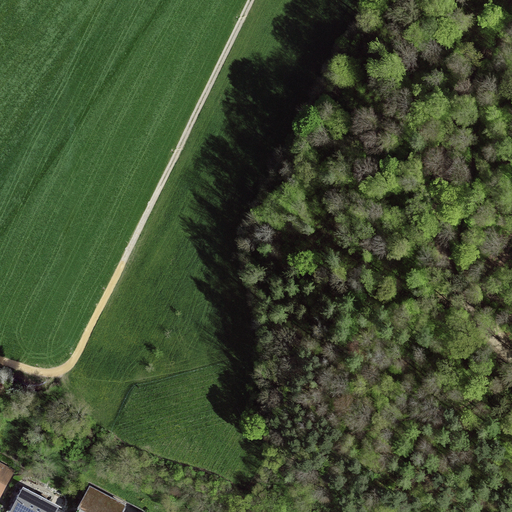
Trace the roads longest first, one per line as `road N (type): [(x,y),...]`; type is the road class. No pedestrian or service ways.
road 1 (track): [(0,365),(60,386),(75,366),(269,0)]
road 2 (track): [(511,358),(457,288),(439,214),(459,100),(511,29)]
